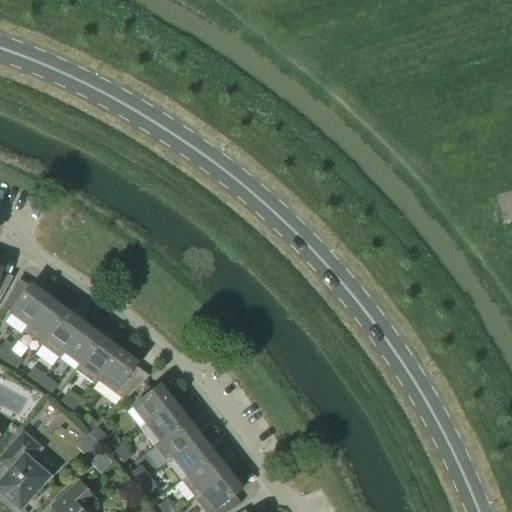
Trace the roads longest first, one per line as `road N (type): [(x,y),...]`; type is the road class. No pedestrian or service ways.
road 1 (secondary): [(481,511),(401,359),(308,245),(229,172),(124,103),(0,50)]
road 2 (residential): [(0,215),(27,248),(147,333),(206,392),(298,511)]
